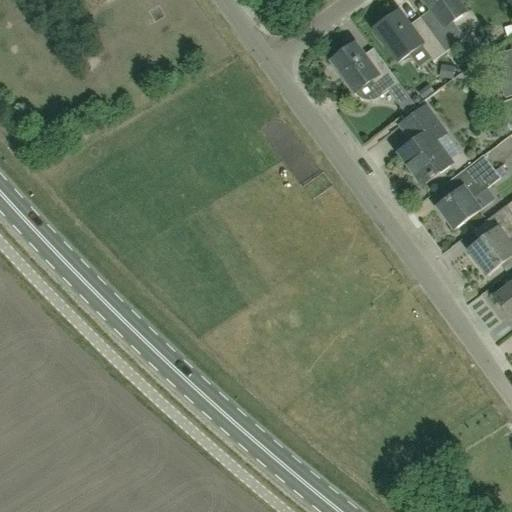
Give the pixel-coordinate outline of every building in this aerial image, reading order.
[(421,0),(430,12),(442,27),(432,35),(447,54),(448,53),(465,41),(453,25),(465,15),(453,0),(421,0)] [(421,48),(433,64),(447,54),(432,35),(430,33),(418,42),(398,15),(374,32),(398,65),(421,48)] [(502,46),(511,37),(511,22),(495,38),(502,46)] [(378,102),(383,98),(399,86),(382,64),(373,71),(355,47),(331,64),(355,97),(358,99),(360,102),(364,103),(369,104),(374,103),(378,102)] [(420,94),(433,78),(420,66),(406,82),(420,94)] [(423,189),(453,168),(436,145),(447,137),(427,110),(401,129),(414,146),(399,157),(423,189)] [(473,203),(508,176),(503,168),(495,174),(483,158),(454,181),(463,192),(439,211),(456,233),(481,214),(473,203)] [(511,242),(511,205),(489,224),(496,234),(471,253),(490,278),(511,261),(511,251),(508,245),(511,242)] [(511,288),(495,301),(511,322),(511,288)]
